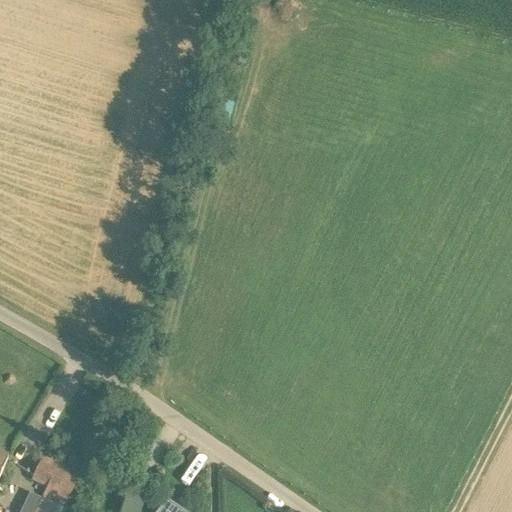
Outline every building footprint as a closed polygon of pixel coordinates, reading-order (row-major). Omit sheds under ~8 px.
[(156,429),(144,421),(137,430),(149,438),(156,429)] [(72,469),(45,456),(34,478),(47,485),(68,495),(79,472),(72,468),(72,469)] [(68,495),(47,485),(42,501),(61,510),(68,495)] [(118,511),(140,511),(145,495),(124,490),(118,511)] [(180,511),(164,501),(156,511),(180,511)]
